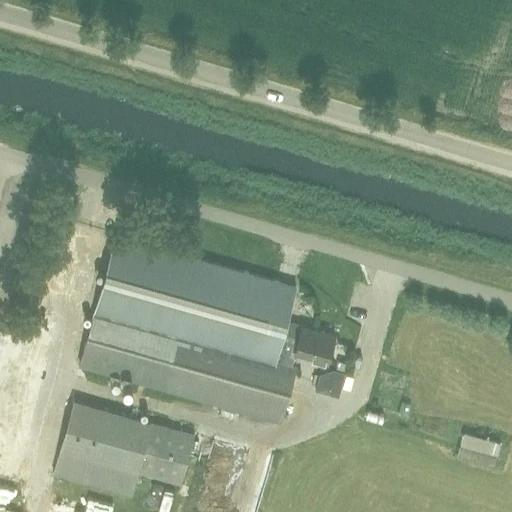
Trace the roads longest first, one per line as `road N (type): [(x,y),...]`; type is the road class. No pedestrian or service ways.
road 1 (tertiary): [(0,14),(511,164)]
road 2 (unclassified): [(511,300),(0,156)]
